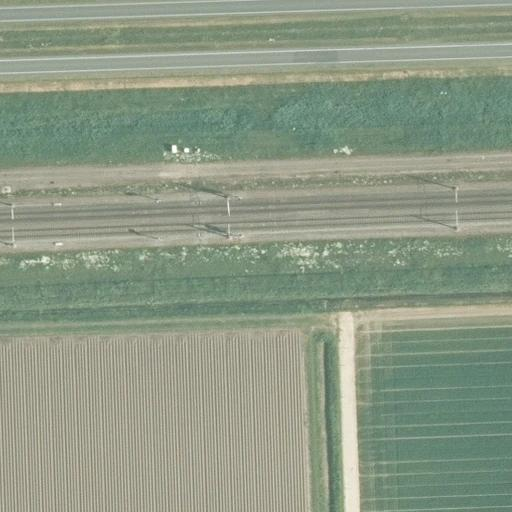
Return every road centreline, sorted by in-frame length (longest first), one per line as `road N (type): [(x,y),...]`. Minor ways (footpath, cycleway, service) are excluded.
road 1 (track): [(0,182),(511,162)]
road 2 (trunk): [(511,0),(0,17)]
road 3 (trunk): [(0,69),(511,52)]
road 4 (track): [(347,511),(340,316)]
